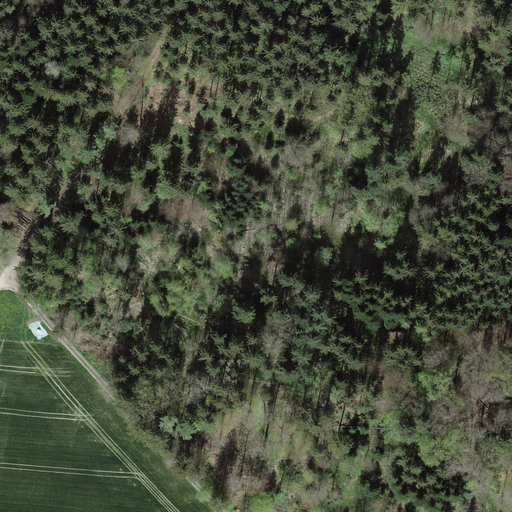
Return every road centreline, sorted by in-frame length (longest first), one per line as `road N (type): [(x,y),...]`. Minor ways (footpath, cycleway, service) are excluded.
road 1 (track): [(186,0),(122,111),(0,288)]
road 2 (track): [(219,511),(0,268)]
